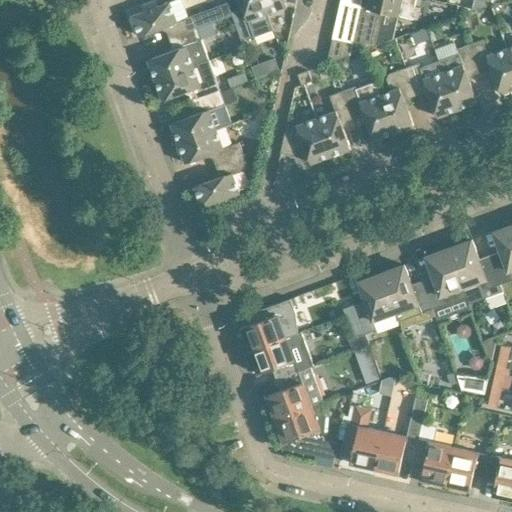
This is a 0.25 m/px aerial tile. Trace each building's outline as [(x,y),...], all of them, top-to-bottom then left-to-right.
[(228,4),(189,17),(182,0),(176,0),(158,7),(156,1),(142,6),(144,12),(132,16),(140,36),(165,27),(169,39),(198,28),(233,16),(232,12),(228,4)] [(240,0),(243,8),(232,12),(233,16),(242,41),(254,36),(254,37),(255,37),(255,35),(258,35),(269,31),(272,29),(273,30),(274,30),(268,13),(262,0),(240,0)] [(262,0),(268,13),(288,6),(296,8),(297,0),(262,0)] [(361,0),(360,7),(341,2),(327,64),(333,62),(342,59),(377,45),(384,14),(417,21),(419,9),(414,8),(415,0),(361,0)] [(475,0),(473,9),(490,4),(490,0),(475,0)] [(148,60),(156,80),(193,66),(209,60),(198,28),(169,39),(174,50),(148,60)] [(483,39),(470,44),(480,72),(492,68),(501,94),(511,89),(511,61),(507,48),(489,55),(483,39)] [(440,60),(458,110),(478,102),(468,77),(480,72),(470,44),(457,49),(458,53),(440,60)] [(342,59),(333,62),(336,71),(345,68),(342,59)] [(209,60),(193,66),(156,80),(163,100),(188,90),(193,102),(221,92),(209,60)] [(419,63),(406,67),(417,96),(428,91),(438,117),(458,110),(440,60),(421,67),(419,63)] [(391,91),(380,95),(394,133),(414,126),(405,100),(417,96),(406,67),(389,74),(387,79),(391,91)] [(312,81),(308,70),(298,74),(302,85),(312,81)] [(356,86),(343,91),(353,119),(365,115),(374,140),(394,133),(380,95),(375,81),(357,88),(356,86)] [(317,118),(331,156),(351,149),(341,123),(353,119),(343,91),(330,95),(336,111),(317,118)] [(197,114),(172,123),(179,143),(217,129),(233,123),(225,104),(221,92),(193,102),(197,114)] [(297,125),(287,123),(281,153),(294,156),(297,146),(304,145),(311,163),(331,156),(317,118),(297,125)] [(211,154),(216,166),(244,155),(239,142),(224,148),(217,129),(179,143),(186,163),(211,154)] [(249,168),(244,155),(216,166),(220,177),(195,187),(202,207),(214,202),(216,208),(230,203),(228,197),(240,193),(233,174),(249,168)] [(511,225),(494,232),(501,251),(490,255),(500,282),(501,284),(511,279),(511,225)] [(472,240),(449,249),(467,296),(470,304),(487,297),(483,288),(500,282),(490,255),(479,259),(472,240)] [(431,269),(420,273),(423,280),(433,309),(467,296),(449,249),(446,250),(444,245),(428,250),(430,256),(426,257),(431,269)] [(405,265),(382,274),(396,312),(401,327),(417,321),(419,325),(432,321),(431,316),(435,314),(433,309),(423,280),(412,284),(405,265)] [(366,301),(355,305),(365,334),(377,330),(373,320),(396,312),(382,274),(359,282),(366,301)] [(251,351),(287,337),(298,333),(296,313),(291,300),(292,300),(291,298),(251,313),(254,323),(242,327),(251,351)] [(354,338),(365,334),(355,305),(344,309),(354,338)] [(273,369),(277,380),(299,372),(287,337),(251,351),(259,374),(273,369)] [(496,344),(498,337),(484,342),(492,364),(496,344)] [(497,365),(506,367),(510,347),(501,345),(497,365)] [(374,362),(360,367),(366,383),(380,378),(374,362)] [(501,387),(506,367),(497,365),(493,385),(501,387)] [(311,367),(299,372),(277,380),(281,391),(267,396),(276,419),(324,401),(311,367)] [(454,371),(446,373),(450,384),(458,381),(454,371)] [(485,394),(489,378),(467,375),(457,374),(462,389),(485,394)] [(501,387),(493,385),(488,406),(497,408),(501,387)] [(416,397),(407,436),(420,439),(423,423),(428,400),(416,397)] [(324,401),(276,419),(281,432),(276,434),(280,446),(281,446),(281,447),(282,448),(283,448),(291,450),(334,460),(338,443),(324,440),(322,435),(327,433),(329,414),(324,401)] [(344,415),(339,439),(344,440),(341,454),(352,457),(351,463),(375,468),(384,431),(369,427),(373,408),(355,404),(354,409),(351,408),(349,416),(344,415)] [(407,436),(384,431),(375,468),(399,474),(402,460),(414,462),(420,439),(407,436)] [(422,479),(446,484),(455,447),(420,439),(414,462),(425,465),(422,479)] [(473,476),(485,478),(490,455),(455,447),(446,484),(470,490),(473,476)] [(493,495),(511,499),(511,459),(490,455),(485,478),(496,481),(493,495)]
